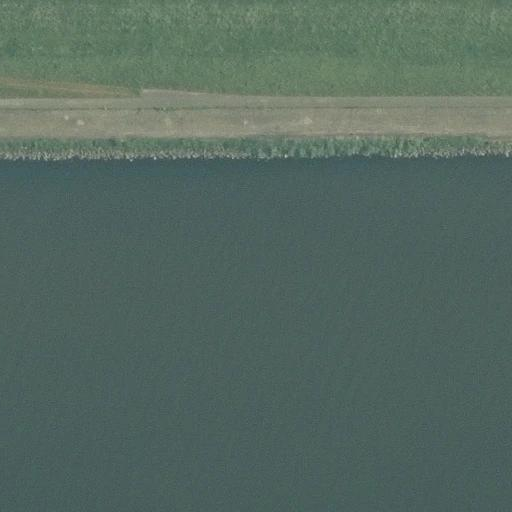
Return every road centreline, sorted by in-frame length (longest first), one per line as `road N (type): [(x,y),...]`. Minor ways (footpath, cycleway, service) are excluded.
road 1 (unclassified): [(0,100),(511,98)]
road 2 (track): [(0,79),(219,99)]
